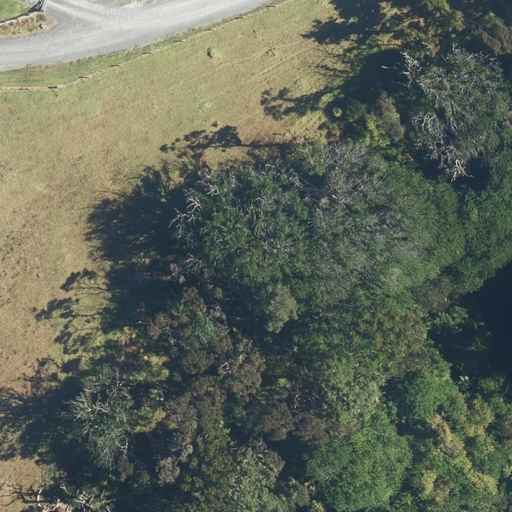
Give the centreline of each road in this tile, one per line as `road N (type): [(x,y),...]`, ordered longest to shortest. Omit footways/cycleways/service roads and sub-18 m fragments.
road 1 (track): [(66,0),(149,27),(221,0)]
road 2 (track): [(149,27),(0,49)]
